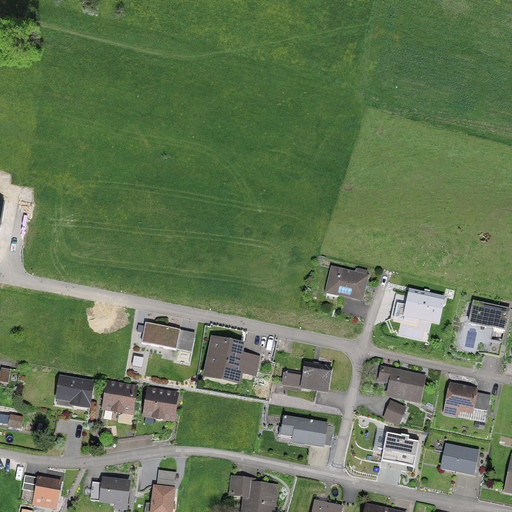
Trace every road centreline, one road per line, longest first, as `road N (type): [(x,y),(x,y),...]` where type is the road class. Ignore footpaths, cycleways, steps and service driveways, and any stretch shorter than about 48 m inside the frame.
road 1 (residential): [(0,453),(85,462),(180,450),(333,478)]
road 2 (residential): [(362,349),(117,299)]
road 3 (residential): [(333,478),(498,511)]
road 4 (residential): [(362,349),(511,380)]
road 5 (residential): [(333,478),(362,349)]
